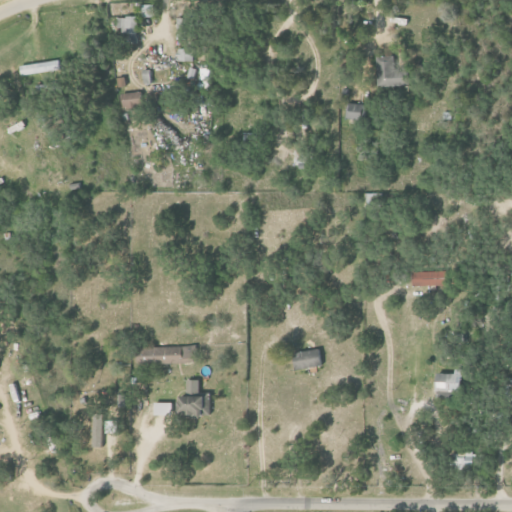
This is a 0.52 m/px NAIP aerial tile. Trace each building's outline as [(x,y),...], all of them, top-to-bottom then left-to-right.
[(156,17),(156,5),(145,5),(144,17),(156,17)] [(140,18),(120,17),(120,34),(132,34),(132,43),(139,43),(140,18)] [(178,19),(178,40),(191,40),(190,19),(178,19)] [(193,49),(179,49),(178,61),(193,62),(193,49)] [(407,69),(395,69),(394,56),(375,56),(376,86),(408,85),(407,69)] [(62,71),(61,61),(23,65),(24,74),(62,71)] [(144,109),(142,92),(123,95),(126,112),(144,109)] [(345,118),(364,119),(365,104),(345,103),(345,118)] [(410,272),(411,286),(441,286),(441,271),(410,272)] [(133,347),(134,364),(195,363),(195,346),(133,347)] [(289,353),(292,370),(320,365),(318,348),(289,353)] [(457,390),(456,373),(432,374),(433,391),(457,390)] [(197,380),(183,380),(183,397),(175,397),(175,416),(208,416),(208,393),(197,393),(197,380)] [(151,415),(169,415),(169,403),(151,402),(151,415)] [(472,466),(470,451),(450,454),(452,469),(472,466)]
